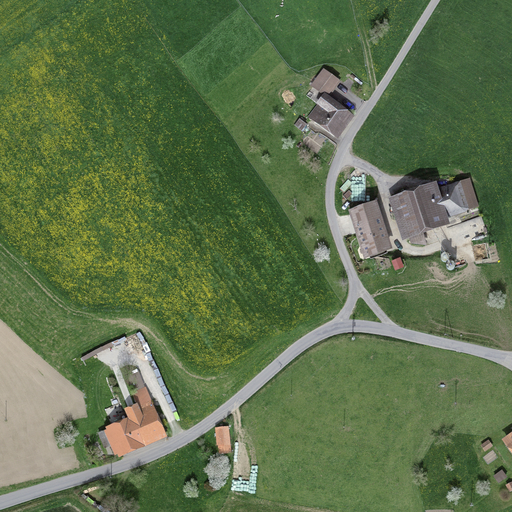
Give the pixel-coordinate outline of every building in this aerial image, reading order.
[(325,96),(326,97),(338,81),(325,71),(306,96),(318,105),(325,96)] [(350,120),(352,117),(326,97),(325,96),(318,105),(308,120),(315,125),(317,123),(334,136),(348,118),(350,120)] [(299,119),(295,125),(301,130),(306,124),(299,119)] [(461,208),(462,212),(477,207),(469,180),(453,185),(454,187),(438,192),(436,187),(398,200),(411,243),(424,245),(420,231),(447,222),(444,213),(461,208)] [(388,248),(374,205),(353,212),(367,255),(388,248)] [(138,443),(164,431),(151,400),(127,411),(130,419),(111,427),(112,428),(106,431),(105,430),(99,432),(105,445),(113,442),(117,453),(122,451),(122,452),(139,444),(138,443)] [(230,451),(226,428),(217,430),(221,453),(230,451)] [(500,471),(493,475),(497,482),(504,477),(500,471)]
